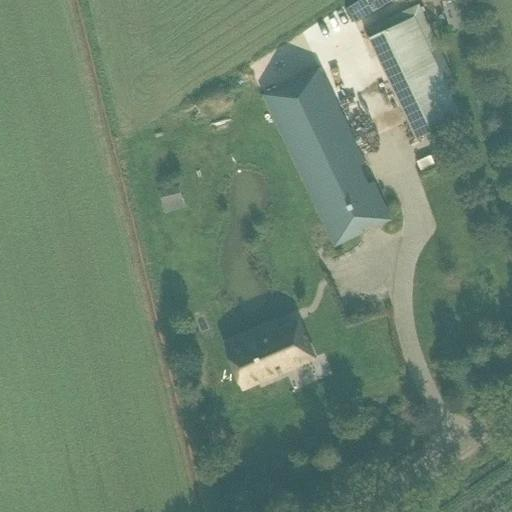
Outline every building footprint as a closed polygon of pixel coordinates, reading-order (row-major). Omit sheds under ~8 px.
[(360,0),(347,8),(356,22),(391,0),(360,0)] [(367,38),(415,139),(460,117),(413,17),(367,38)] [(319,69),(262,96),(334,247),(363,233),(362,230),(374,225),(376,228),(391,220),(319,69)] [(158,192),(164,212),(184,207),(179,187),(158,192)] [(297,321),(225,353),(242,390),(313,359),(297,321)]
